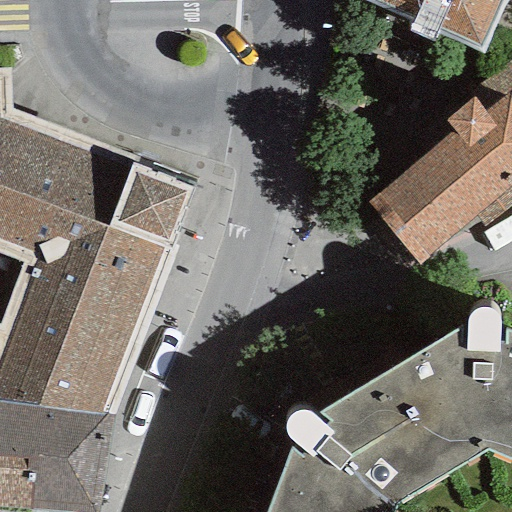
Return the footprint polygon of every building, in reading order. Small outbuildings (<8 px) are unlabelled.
[(395,0),(479,38),(495,0),(395,0)] [(11,58),(0,58),(0,242),(22,249),(0,310),(0,391),(36,396),(113,405),(176,236),(170,233),(189,174),(132,156),(137,147),(11,97),(11,58)] [(511,89),(510,87),(488,105),(470,84),(445,106),(456,120),(366,195),(418,257),(474,211),(485,223),(511,200),(511,181),(508,177),(511,174),(511,89)] [(387,511),(394,494),(489,439),(511,449),(511,320),(497,314),(497,306),(494,297),(487,293),(477,294),(473,297),(466,306),(465,313),(315,401),(311,397),(303,394),(297,395),(291,399),(286,403),(283,410),(283,418),(285,425),(290,431),(260,511),(387,511)] [(0,499),(26,502),(36,396),(0,391),(0,499)] [(113,405),(36,396),(26,502),(98,509),(113,405)]
